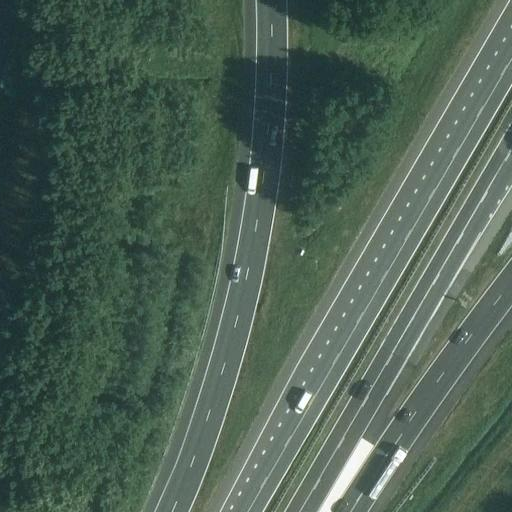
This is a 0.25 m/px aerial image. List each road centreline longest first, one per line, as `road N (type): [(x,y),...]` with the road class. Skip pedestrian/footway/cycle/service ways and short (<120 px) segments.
road 1 (motorway): [(271,0),(270,138),(248,278),(173,511)]
road 2 (motorway): [(511,58),(247,511)]
road 3 (motorway): [(304,511),(511,152)]
road 4 (motorway): [(344,511),(511,283)]
road 5 (track): [(420,511),(511,391)]
